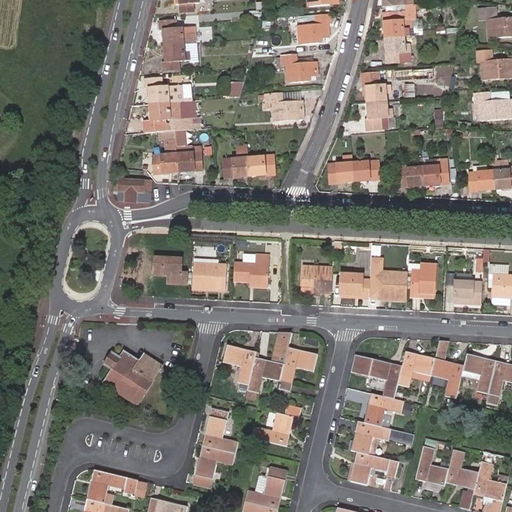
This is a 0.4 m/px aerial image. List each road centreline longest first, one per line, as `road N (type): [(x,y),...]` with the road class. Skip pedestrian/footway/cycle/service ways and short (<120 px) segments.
road 1 (secondary): [(58,292),(3,511)]
road 2 (secondary): [(124,0),(74,220)]
road 3 (residential): [(289,228),(511,240)]
road 4 (secondary): [(18,511),(68,328),(91,305)]
road 5 (residential): [(511,214),(290,202)]
road 6 (secondary): [(108,214),(103,147),(139,0)]
road 7 (residential): [(360,0),(331,108),(290,202)]
road 8 (residential): [(349,324),(309,489)]
road 9 (residential): [(349,324),(511,332)]
road 10 (residential): [(69,454),(168,472),(183,432)]
road 11 (residential): [(211,317),(349,324)]
road 12 (residential): [(290,202),(197,196),(157,216)]
road 13 (residential): [(183,432),(161,443),(97,427),(80,432),(69,454)]
road 14 (residential): [(157,216),(289,228)]
road 15 (residential): [(91,305),(211,317)]
